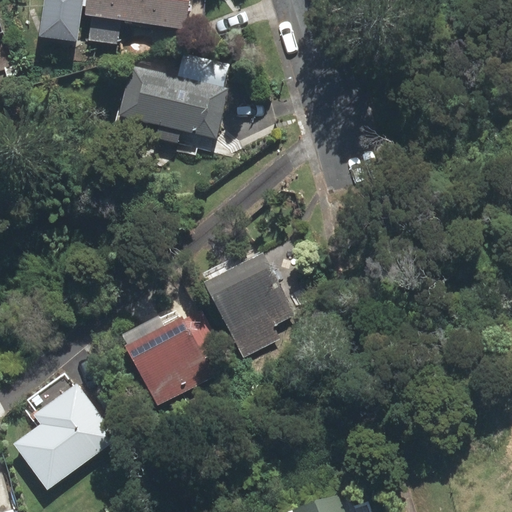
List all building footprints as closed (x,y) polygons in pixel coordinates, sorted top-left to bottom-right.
[(45,0),(39,43),(79,49),(84,19),(86,0),(45,0)] [(190,0),(89,0),(87,19),(186,32),(190,0)] [(225,93),(137,72),(125,120),(213,142),(225,93)] [(263,261),(211,289),(248,358),(278,342),(269,327),(292,315),(263,261)] [(201,315),(131,352),(159,405),(229,368),(201,315)] [(113,441),(77,392),(39,420),(47,431),(20,450),(48,488),(113,441)] [(345,511),(341,500),(309,511),(345,511)]
